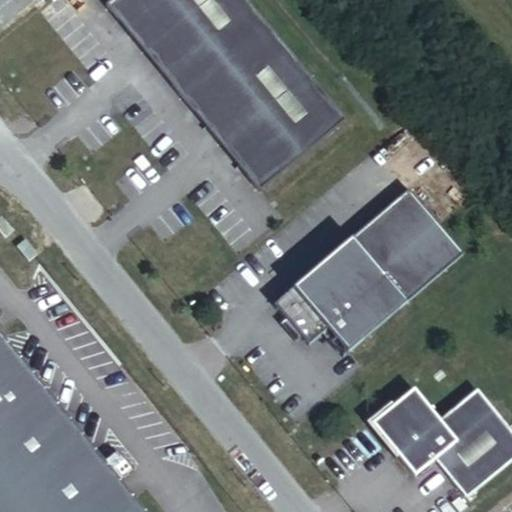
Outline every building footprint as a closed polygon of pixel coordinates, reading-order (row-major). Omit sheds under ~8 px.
[(245,0),(99,0),(252,187),(339,115),(245,0)] [(125,116),(142,102),(128,84),(110,98),(125,116)] [(402,182),(266,294),(300,336),(319,320),(338,343),(455,247),(402,182)] [(0,221),(0,235),(7,242),(15,235),(1,221),(0,221)] [(24,241),(16,248),(27,263),(36,256),(24,241)] [(0,511),(138,511),(0,340),(0,511)] [(405,379),(362,414),(408,468),(428,452),(461,492),(511,448),(511,432),(469,381),(432,411),(405,379)]
